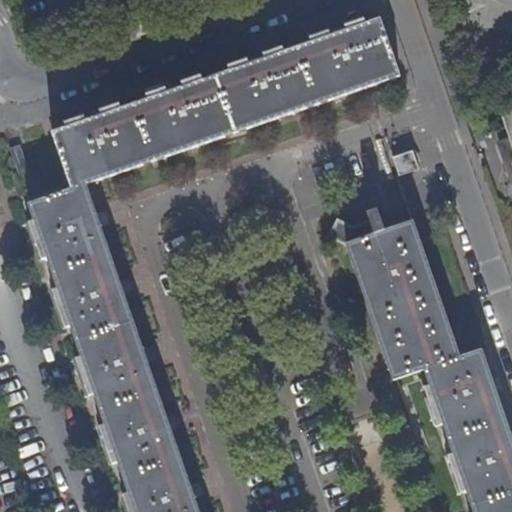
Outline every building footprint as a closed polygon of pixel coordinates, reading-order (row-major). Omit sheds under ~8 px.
[(392,78),(371,22),(277,55),(141,103),(43,136),(62,193),(23,206),(49,285),(79,373),(106,451),(126,511),(190,511),(188,503),(160,426),(132,341),(101,252),(79,187),(112,175),(187,149),(322,102),(392,78)] [(511,97),(488,106),(500,143),(507,164),(504,165),(511,186),(511,189),(511,97)] [(500,143),(489,146),(503,189),(511,186),(504,165),(507,164),(500,143)] [(412,172),(405,154),(385,161),(391,179),(412,172)] [(328,222),(318,239),(337,248),(369,338),(386,382),(414,372),(465,511),(511,511),(511,463),(479,372),(472,352),(452,359),(425,282),(405,223),(389,229),(384,214),(371,218),(368,210),(357,213),(361,222),(343,228),(328,222)]
